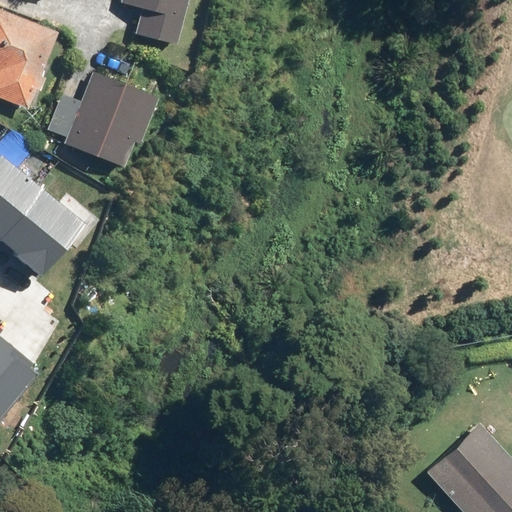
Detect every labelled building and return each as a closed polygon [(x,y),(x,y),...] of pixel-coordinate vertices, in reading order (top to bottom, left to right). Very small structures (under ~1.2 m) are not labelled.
[(121,0),(121,2),(144,7),(138,32),(180,41),(189,0),(121,0)] [(0,5),(0,93),(34,106),(62,28),(0,5)] [(143,143),(160,96),(94,73),(84,103),(62,95),(49,129),(68,136),(65,143),(128,166),(137,141),(143,143)] [(83,218),(2,152),(0,154),(0,239),(39,271),(83,218)] [(0,411),(36,369),(0,338),(0,411)] [(511,511),(511,460),(474,419),(418,469),(455,511),(511,511)]
